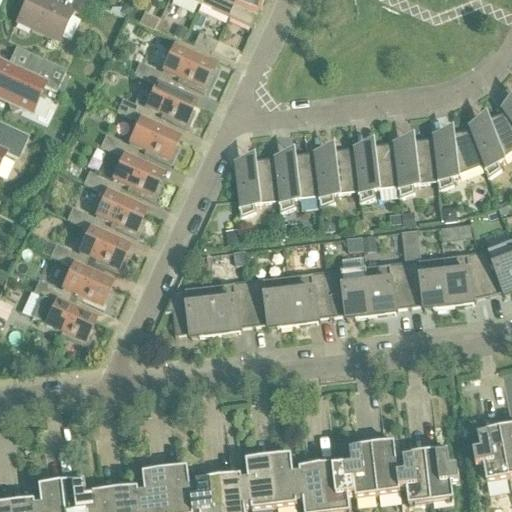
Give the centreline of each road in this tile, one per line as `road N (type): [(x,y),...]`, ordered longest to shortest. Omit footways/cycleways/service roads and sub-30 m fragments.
road 1 (residential): [(120,391),(511,340)]
road 2 (residential): [(228,126),(451,98),(487,78),(511,48)]
road 3 (residential): [(228,126),(120,363),(120,391)]
road 4 (residential): [(285,0),(228,126)]
road 5 (residential): [(0,406),(120,391)]
